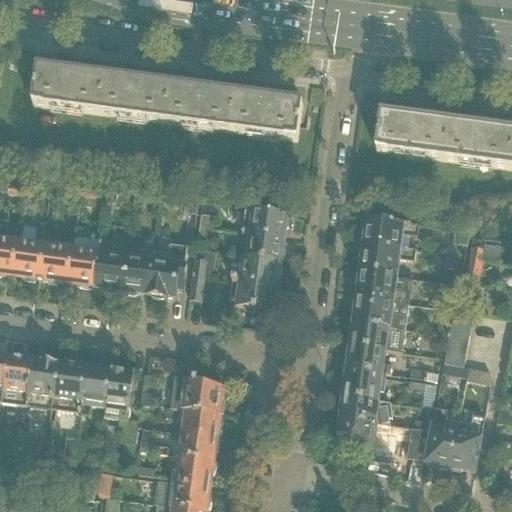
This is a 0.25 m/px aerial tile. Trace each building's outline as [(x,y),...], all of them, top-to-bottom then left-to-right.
[(33,108),(101,117),(106,79),(94,77),(94,76),(93,76),(93,77),(53,72),(54,70),(52,70),(52,72),(41,70),(41,68),(39,68),(33,108)] [(101,117),(166,126),(171,88),(160,86),(160,85),(159,85),(158,86),(119,81),(119,79),(118,79),(117,80),(106,79),(101,117)] [(166,126),(231,134),(236,97),(225,95),(225,94),(224,93),(224,95),(184,90),(184,88),(183,88),(183,89),(171,88),(166,126)] [(236,97),(231,134),(298,143),(303,104),(302,104),(301,105),(290,104),(291,102),(289,102),(289,104),(250,98),(250,97),(248,96),(248,98),(236,97)] [(377,154),(444,163),(449,125),(437,124),(437,123),(436,123),(436,124),(396,118),(396,117),(395,117),(395,118),(382,116),(377,154)] [(444,163),(509,172),(511,150),(511,133),(503,132),(503,131),(502,131),(501,132),(462,127),(462,126),(461,126),(461,127),(449,125),(444,163)] [(8,188),(8,197),(24,198),(24,189),(8,188)] [(24,189),(24,198),(39,199),(40,190),(24,189)] [(108,189),(106,205),(115,207),(118,190),(108,189)] [(65,191),(64,200),(80,201),(80,192),(65,191)] [(151,191),(149,204),(162,205),(164,192),(151,191)] [(80,192),(80,201),(96,202),(96,193),(80,192)] [(187,194),(184,216),(196,218),(199,195),(187,194)] [(246,212),(243,237),(284,242),(285,232),(289,229),(290,223),(287,220),(287,217),(246,212)] [(201,218),(199,230),(212,232),(214,220),(201,218)] [(364,235),(363,243),(365,245),(365,247),(399,251),(408,252),(410,240),(417,240),(418,229),(388,225),(368,222),(366,233),(364,235)] [(199,230),(198,243),(211,245),(212,232),(199,230)] [(16,245),(12,279),(39,283),(41,266),(47,267),(49,249),(43,248),(45,234),(21,231),(18,231),(16,245)] [(454,233),(452,246),(467,249),(469,235),(454,233)] [(243,260),(242,261),(281,266),(281,263),(285,260),(286,254),(283,250),(284,242),(243,237),(239,260),(243,260)] [(70,276),(68,287),(94,290),(100,245),(101,243),(77,239),(77,242),(74,242),(73,252),(73,256),(70,276)] [(0,242),(0,277),(12,279),(16,245),(0,242)] [(100,245),(94,290),(125,294),(129,261),(125,261),(127,248),(102,245),(100,245)] [(169,255),(157,253),(151,298),(175,301),(176,291),(182,292),(188,249),(170,247),(169,255)] [(361,270),(361,272),(396,276),(398,263),(414,265),(415,253),(399,251),(365,247),(363,257),(360,260),(359,267),(361,270)] [(41,266),(39,283),(68,287),(70,276),(73,256),(73,252),(49,249),(47,267),(41,266)] [(471,251),(469,264),(483,265),(485,253),(471,251)] [(129,261),(125,294),(151,298),(157,253),(156,253),(156,255),(144,253),(144,254),(130,252),(129,261)] [(445,258),(444,271),(457,272),(458,260),(445,258)] [(233,272),(232,284),(277,291),(279,280),(282,279),(283,271),(281,269),(281,266),(242,261),(241,273),(233,272)] [(195,263),(193,279),(205,281),(207,265),(195,263)] [(469,264),(466,282),(479,284),(483,265),(469,264)] [(357,280),(356,288),(358,291),(357,302),(408,308),(412,282),(395,280),(396,276),(361,272),(360,279),(357,280)] [(193,279),(190,304),(201,305),(205,281),(193,279)] [(277,291),(232,284),(230,295),(238,296),(236,309),(243,310),(245,313),(258,315),(258,313),(274,316),(277,291)] [(463,299),(475,301),(477,288),(465,286),(463,299)] [(436,310),(449,311),(450,298),(437,297),(436,310)] [(354,305),(353,312),(355,315),(354,327),(381,330),(388,331),(405,333),(408,308),(357,302),(354,305)] [(454,312),(452,323),(471,327),(473,315),(454,312)] [(452,323),(450,335),(469,338),(471,327),(452,323)] [(350,338),(348,350),(385,355),(402,357),(405,333),(354,327),(352,337),(350,338)] [(450,335),(448,346),(467,349),(469,338),(450,335)] [(448,346),(446,357),(465,361),(467,349),(448,346)] [(348,350),(347,360),(349,364),(348,373),(368,376),(381,378),(382,378),(390,379),(390,377),(390,376),(391,369),(383,367),(385,355),(348,350)] [(465,361),(446,357),(443,369),(460,372),(463,372),(465,361)] [(0,407),(3,407),(10,360),(0,358),(0,407)] [(10,360),(3,407),(27,411),(34,363),(22,361),(20,359),(14,358),(12,360),(10,360)] [(34,363),(27,411),(55,414),(61,367),(34,363)] [(61,367),(55,414),(82,418),(89,370),(76,369),(76,366),(64,365),(64,367),(61,367)] [(443,369),(442,377),(458,380),(460,372),(443,369)] [(92,408),(106,410),(111,373),(89,370),(82,418),(90,419),(92,408)] [(411,372),(410,381),(425,384),(427,374),(411,372)] [(468,375),(464,397),(481,401),(483,401),(488,402),(491,386),(490,376),(469,372),(469,374),(468,375)] [(111,373),(106,410),(105,421),(126,424),(128,424),(135,377),(111,373)] [(342,396),(341,400),(378,405),(381,382),(382,378),(348,373),(347,377),(345,394),(342,396)] [(175,381),(170,412),(175,413),(186,414),(220,419),(220,416),(223,417),(225,401),(222,401),(224,391),(210,389),(210,387),(206,386),(207,383),(194,382),(193,384),(175,381)] [(409,385),(408,394),(424,396),(425,387),(409,385)] [(143,396),(141,408),(154,410),(156,398),(143,396)] [(340,414),(339,420),(342,423),(376,427),(390,429),(390,426),(389,421),(392,421),(390,407),(378,405),(377,405),(341,400),(341,404),(344,406),(343,411),(340,414)] [(162,411),(161,422),(173,423),(175,413),(162,411)] [(439,470),(449,472),(456,436),(443,434),(447,414),(435,412),(433,426),(431,435),(425,464),(425,465),(437,467),(439,470)] [(186,414),(182,438),(220,443),(221,431),(219,429),(220,419),(186,414)] [(456,436),(449,472),(459,474),(462,472),(475,474),(484,421),(472,419),(469,438),(456,436)] [(376,427),(342,423),(338,450),(342,451),(344,454),(342,462),(358,464),(360,461),(361,453),(373,454),(374,448),(375,449),(377,440),(390,442),(392,429),(376,427)] [(126,424),(123,447),(135,448),(138,426),(128,424),(126,424)] [(417,424),(416,433),(431,435),(433,426),(417,424)] [(407,462),(425,464),(431,435),(416,433),(411,432),(407,462)] [(22,437),(20,454),(30,455),(32,439),(22,437)] [(182,438),(179,459),(214,464),(215,455),(218,453),(220,443),(182,438)] [(65,460),(76,462),(78,444),(67,443),(65,460)] [(511,446),(494,443),(492,451),(504,453),(511,454),(511,446)] [(157,449),(156,457),(167,459),(168,451),(157,449)] [(511,454),(504,453),(503,461),(511,462),(511,454)] [(179,459),(176,487),(210,491),(212,477),(215,476),(216,469),(214,466),(214,464),(179,459)] [(137,469),(137,476),(139,479),(155,481),(156,472),(137,469)] [(59,483),(56,508),(69,506),(72,484),(59,483)] [(155,507),(173,510),(189,511),(209,511),(210,511),(211,504),(209,502),(210,491),(176,487),(158,484),(155,507)] [(100,487),(98,501),(110,503),(112,488),(100,487)] [(82,491),(81,505),(94,504),(95,492),(82,491)] [(16,497),(13,511),(20,511),(42,510),(43,501),(16,497)] [(3,504),(0,504),(0,511),(8,511),(8,504),(8,503),(4,504),(3,504)]
